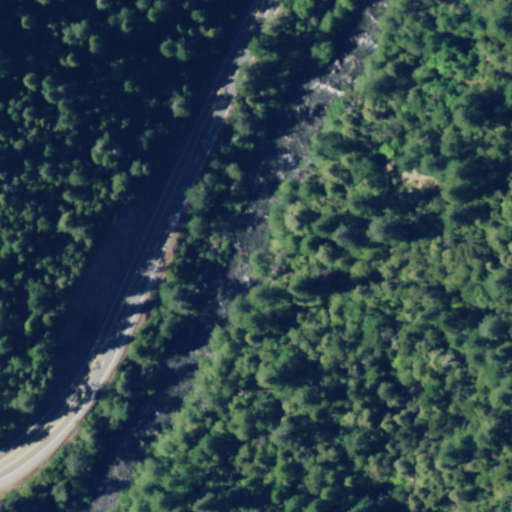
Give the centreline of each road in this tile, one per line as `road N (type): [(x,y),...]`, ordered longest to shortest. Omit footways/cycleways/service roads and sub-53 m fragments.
road 1 (trunk): [(263,0),(95,376)]
road 2 (trunk): [(95,376),(56,423),(0,469)]
